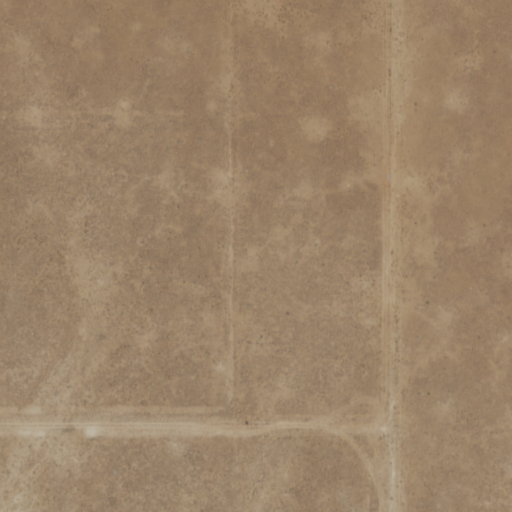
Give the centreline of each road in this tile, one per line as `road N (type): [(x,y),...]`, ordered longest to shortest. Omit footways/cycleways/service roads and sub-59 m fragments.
road 1 (track): [(399,0),(399,511)]
road 2 (residential): [(400,431),(0,427)]
